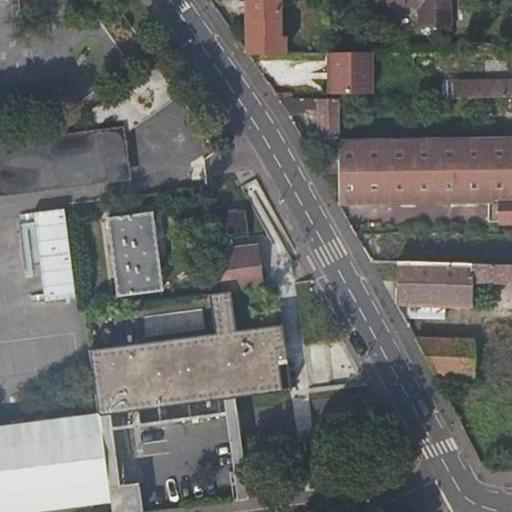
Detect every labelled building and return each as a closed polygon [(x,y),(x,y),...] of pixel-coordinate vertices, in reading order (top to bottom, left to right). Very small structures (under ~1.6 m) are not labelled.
[(0,0),(0,187),(130,170),(125,124),(175,88),(156,60),(92,109),(94,130),(0,141),(0,0)] [(245,0),(246,52),(285,52),(286,35),(279,35),(279,0),(245,0)] [(449,0),(368,0),(368,4),(421,4),(421,26),(450,26),(449,0)] [(374,92),(374,50),(327,51),(327,93),(374,92)] [(457,83),(457,97),(510,97),(510,80),(457,81),(457,83)] [(457,83),(443,83),(443,97),(457,97),(457,83)] [(278,97),(285,108),(318,108),(318,97),(286,97),(278,97)] [(317,139),(337,139),(337,104),(344,104),(344,97),(318,97),(318,108),(317,139)] [(511,137),(340,139),(337,201),(511,200),(511,137)] [(222,200),(225,228),(252,225),(249,197),(222,200)] [(75,297),(67,208),(33,212),(34,220),(22,222),(25,258),(41,257),(45,300),(75,297)] [(153,211),(109,216),(119,295),(163,289),(153,211)] [(226,236),(231,279),(266,274),(260,231),(226,236)] [(433,249),(434,233),(399,233),(398,260),(456,263),(456,249),(433,249)] [(502,264),(502,255),(502,251),(456,249),(456,263),(502,264)] [(502,264),(511,264),(511,255),(502,255),(502,264)] [(511,264),(502,264),(456,263),(398,260),(396,303),(436,304),(471,306),(473,280),(511,281),(511,264)] [(211,292),(233,290),(232,282),(210,284),(211,292)] [(236,321),(233,290),(211,292),(214,323),(90,338),(99,413),(100,412),(100,413),(285,392),(282,364),(291,364),(285,315),(236,321)] [(395,306),(402,319),(435,321),(436,304),(396,303),(395,306)] [(474,341),(474,345),(496,345),(500,322),(490,322),(475,333),(474,341)] [(413,338),(432,373),(473,374),(474,345),(474,341),(413,338)] [(295,391),(291,364),(282,364),(285,392),(295,391)] [(0,423),(0,511),(8,511),(112,499),(100,412),(99,413),(0,423)]
